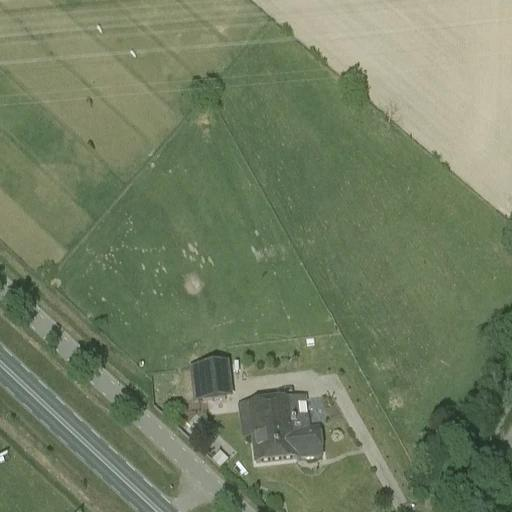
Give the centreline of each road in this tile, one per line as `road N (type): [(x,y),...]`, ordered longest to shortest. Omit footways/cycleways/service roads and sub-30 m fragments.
road 1 (unclassified): [(248,511),(0,282)]
road 2 (primary): [(163,511),(0,360)]
road 3 (unclassified): [(429,511),(511,413)]
